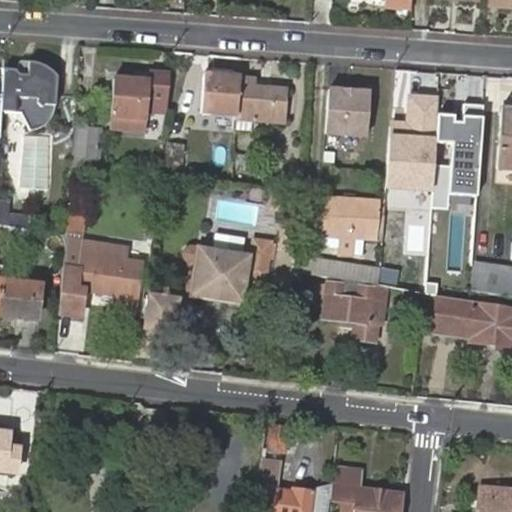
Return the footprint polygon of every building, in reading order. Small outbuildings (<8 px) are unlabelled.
[(386,0),(386,9),(413,11),(414,0),(386,0)] [(17,70),(2,69),(0,89),(0,112),(18,114),(28,131),(30,131),(34,130),(38,127),(45,122),(49,117),(51,111),(52,107),(55,76),(54,76),(52,73),(50,71),(49,71),(48,69),(43,66),(40,65),(39,64),(37,64),(33,62),(30,62),(26,61),(25,75),(16,74),(17,70)] [(170,75),(149,73),(149,83),(113,80),(109,136),(145,139),(146,120),(166,121),(170,75)] [(235,117),(239,78),(204,75),(200,114),(235,117)] [(254,79),(239,78),(235,117),(234,121),(282,124),(285,89),(254,87),(254,79)] [(370,92),(328,89),(323,131),(366,135),(370,92)] [(511,107),(500,106),(495,166),(511,167),(511,107)] [(75,134),(71,168),(86,171),(90,136),(75,134)] [(46,138),(23,137),(19,190),(47,191),(46,138)] [(387,138),(384,185),(433,189),(437,142),(387,138)] [(166,145),(164,174),(177,176),(180,146),(166,145)] [(72,198),(69,234),(86,235),(89,200),(72,198)] [(372,241),(375,202),(323,200),(320,236),(335,237),(335,253),(349,255),(351,239),(359,240),(372,241)] [(255,221),(256,206),(220,203),(218,219),(255,221)] [(27,217),(6,216),(5,229),(26,232),(27,217)] [(24,253),(26,232),(5,229),(4,229),(1,250),(24,253)] [(267,240),(248,237),(246,253),(189,245),(186,248),(184,253),(186,258),(191,261),(189,271),(186,271),(183,289),(188,290),(187,295),(240,303),(244,278),(261,281),(267,240)] [(357,256),(359,240),(351,239),(349,255),(357,256)] [(376,271),(318,260),(294,257),(293,273),(375,286),(376,271)] [(81,289),(111,292),(114,263),(72,259),(71,270),(58,268),(54,313),(78,316),(81,289)] [(511,269),(473,263),(471,289),(511,296),(511,269)] [(424,275),(376,271),(375,286),(422,291),(424,275)] [(0,281),(0,315),(33,320),(37,286),(0,281)] [(320,284),(316,316),(349,320),(347,338),(369,341),(371,323),(363,321),(366,298),(374,299),(375,290),(320,284)] [(179,337),(187,298),(152,291),(144,330),(179,337)] [(511,307),(471,300),(422,291),(417,330),(468,337),(468,340),(511,346),(511,307)] [(286,429),(270,428),(268,453),(283,455),(286,429)] [(0,472),(12,474),(15,450),(7,450),(8,435),(0,434),(0,472)] [(281,463),(261,461),(254,511),(327,511),(331,485),(313,489),(313,493),(292,491),(292,493),(277,492),(281,463)] [(357,491),(359,474),(333,470),(330,499),(342,502),(340,511),(397,511),(399,497),(357,491)] [(511,511),(511,491),(487,488),(484,511),(511,511)]
